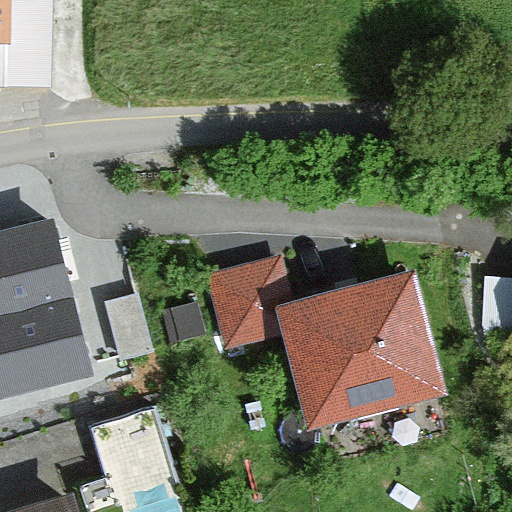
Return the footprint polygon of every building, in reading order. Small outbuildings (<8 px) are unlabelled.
[(0,0),(0,41),(12,42),(12,0),(0,0)] [(0,212),(0,297),(71,279),(51,199),(0,212)] [(417,274),(282,307),(314,435),(449,402),(417,274)] [(0,297),(0,381),(92,358),(71,279),(0,297)] [(0,511),(81,511),(75,489),(0,509),(0,511)]
